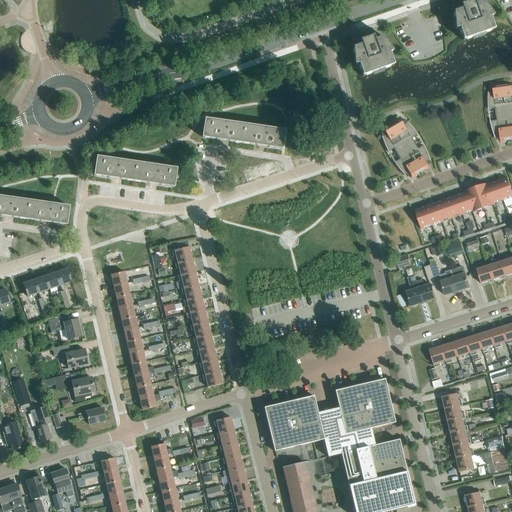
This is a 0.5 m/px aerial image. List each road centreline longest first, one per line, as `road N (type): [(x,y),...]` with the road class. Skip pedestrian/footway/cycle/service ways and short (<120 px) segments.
road 1 (secondary): [(321,24),(86,94)]
road 2 (residential): [(127,433),(83,244)]
road 3 (residential): [(243,392),(197,206)]
road 4 (residential): [(436,511),(395,343)]
road 5 (residential): [(197,206),(352,155)]
road 6 (residential): [(511,154),(365,202)]
road 7 (residential): [(83,244),(88,201),(197,206)]
road 8 (residential): [(395,343),(365,202)]
road 9 (unknown): [(385,296),(251,326)]
road 10 (residential): [(352,155),(321,24)]
road 11 (residential): [(0,474),(127,433)]
road 12 (residential): [(127,433),(243,392)]
road 13 (residential): [(273,511),(243,392)]
road 14 (residential): [(395,343),(511,305)]
